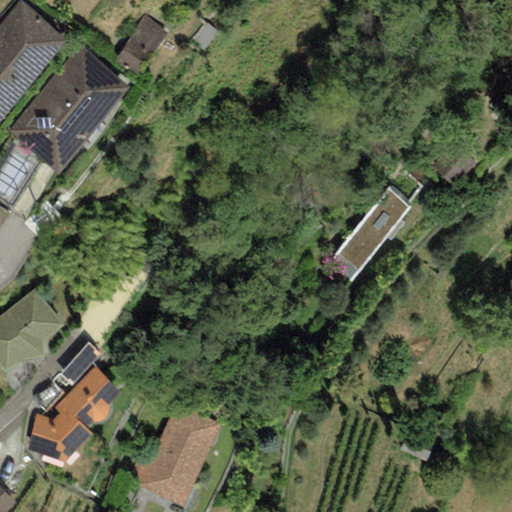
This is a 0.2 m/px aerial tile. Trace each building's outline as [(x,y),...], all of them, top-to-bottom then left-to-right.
[(15,0),(0,19),(0,108),(64,29),(27,0),(15,0)] [(166,29),(144,14),(117,53),(138,68),(166,29)] [(128,78),(80,40),(9,127),(57,166),(128,78)] [(428,167),(442,181),(463,161),(449,147),(428,167)] [(325,261),(344,276),(399,204),(380,189),(325,261)] [(63,315),(34,283),(0,311),(0,361),(5,368),(22,353),(44,347),(43,332),(63,315)] [(95,361),(55,403),(60,408),(74,407),(86,418),(92,412),(95,412),(97,411),(101,411),(104,410),(106,407),(108,404),(109,401),(109,399),(108,396),(120,383),(95,361)] [(220,415),(176,398),(152,448),(147,450),(142,452),(136,457),(134,463),(134,472),(135,477),(139,481),(182,499),(220,415)] [(53,414),(35,411),(27,444),(63,452),(92,423),(86,418),(74,407),(60,408),(53,414)] [(405,430),(397,449),(419,458),(427,439),(405,430)] [(0,509),(16,494),(0,481),(0,509)]
